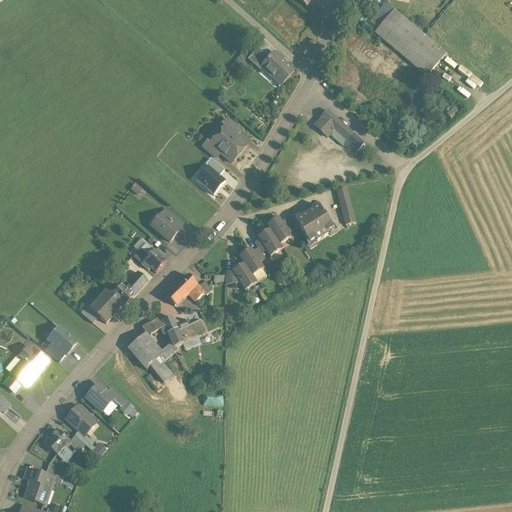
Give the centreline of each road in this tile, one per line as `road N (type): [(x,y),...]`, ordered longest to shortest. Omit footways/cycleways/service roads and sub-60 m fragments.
road 1 (residential): [(0,486),(31,429),(229,212),(313,75),(335,0)]
road 2 (track): [(325,511),(408,170)]
road 3 (track): [(511,82),(408,170)]
road 4 (track): [(408,170),(309,81)]
